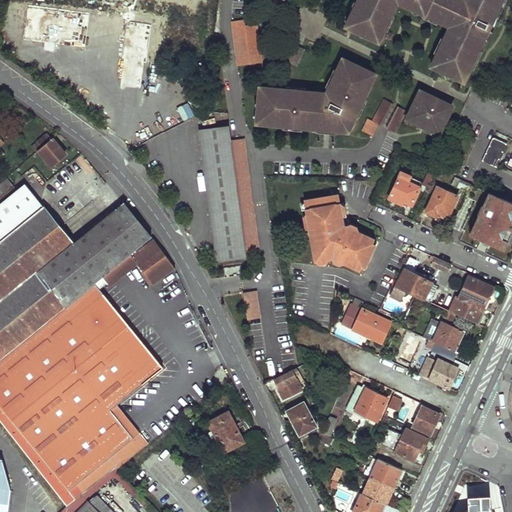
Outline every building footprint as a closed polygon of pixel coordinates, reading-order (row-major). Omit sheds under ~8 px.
[(115,0),(3,0),(4,0),(145,19),(166,21),(167,6),(115,0)] [(358,0),(353,12),(359,14),(352,28),(379,41),(385,29),(392,14),(395,8),(392,7),(395,0),(398,1),(424,14),(439,21),(450,26),(454,28),(450,35),(447,33),(445,38),(437,54),(431,66),(460,79),(465,66),(470,68),(480,47),(482,44),(498,9),(500,7),(502,0),(358,0)] [(22,31),(23,6),(13,5),(12,16),(16,16),(15,31),(22,31)] [(498,9),(482,44),(493,29),(498,9)] [(353,12),(347,26),(352,28),(359,14),(353,12)] [(392,14),(385,29),(388,31),(396,15),(392,14)] [(424,14),(422,17),(437,24),(439,21),(424,14)] [(233,23),(239,67),(257,65),(253,27),(246,28),(245,22),(233,23)] [(441,37),(434,52),(437,54),(445,38),(441,37)] [(294,45),(288,59),(297,64),(304,50),(294,45)] [(480,47),(470,68),(473,70),(483,49),(480,47)] [(261,89),(258,120),(272,121),(272,125),(283,126),(300,128),(317,129),(322,129),(322,125),(336,126),(337,120),(352,126),(356,116),(365,98),(371,84),(366,82),(372,72),(344,59),(338,70),(327,93),(320,108),(317,108),(318,93),(307,92),(287,91),(261,89)] [(465,66),(460,79),(464,81),(470,68),(465,66)] [(335,68),(324,92),(327,93),(338,70),(335,68)] [(372,72),(366,82),(371,84),(376,74),(372,72)] [(161,81),(151,81),(150,92),(160,93),(161,81)] [(421,91),(406,123),(438,138),(453,106),(421,91)] [(365,98),(356,116),(360,118),(368,99),(365,98)] [(384,102),(374,123),(379,125),(383,127),(393,106),(384,102)] [(8,105),(3,107),(12,122),(17,119),(8,105)] [(0,107),(0,125),(2,129),(13,122),(12,122),(3,107),(3,106),(0,107)] [(398,108),(388,129),(396,133),(406,112),(398,108)] [(336,126),(336,131),(349,132),(352,126),(337,120),(336,126)] [(368,120),(364,131),(374,135),(379,125),(374,123),(368,120)] [(229,128),(199,132),(216,263),(246,259),(231,142),(229,128)] [(37,140),(42,146),(52,137),(47,132),(37,140)] [(38,149),(51,164),(65,153),(52,137),(42,146),(38,149)] [(494,137),(483,160),(496,166),(507,144),(494,137)] [(231,142),(246,259),(260,257),(245,140),(231,142)] [(430,165),(421,185),(424,186),(433,166),(430,165)] [(433,166),(424,186),(429,188),(438,169),(433,166)] [(399,178),(390,198),(400,203),(402,199),(413,204),(420,187),(410,182),(412,176),(402,171),(399,178)] [(0,182),(0,195),(13,185),(7,177),(0,182)] [(456,178),(454,184),(468,191),(471,184),(456,178)] [(72,243),(25,183),(0,202),(0,358),(94,283),(102,277),(130,254),(151,238),(123,202),(72,243)] [(438,187),(426,211),(436,216),(439,211),(449,216),(460,192),(450,187),(448,191),(438,187)] [(480,214),(472,234),(505,249),(511,233),(511,201),(509,200),(491,192),(485,205),(483,204),(479,213),(480,214)] [(305,200),(315,262),(332,259),(360,271),(375,239),(347,226),(345,232),(342,231),(340,219),(344,219),(340,194),(305,200)] [(340,219),(342,231),(345,232),(347,226),(349,221),(347,219),(344,219),(340,219)] [(136,263),(152,286),(173,269),(160,246),(155,240),(132,257),(130,254),(102,277),(105,280),(109,285),(136,263)] [(411,257),(389,297),(401,302),(408,291),(417,295),(425,299),(433,282),(412,271),(417,261),(411,257)] [(435,257),(433,263),(448,270),(452,264),(435,257)] [(456,297),(450,310),(479,324),(485,312),(483,310),(490,296),(493,296),(496,291),(494,287),(469,277),(458,298),(456,297)] [(99,284),(103,289),(109,285),(105,280),(99,284)] [(162,369),(94,283),(0,358),(0,422),(65,506),(74,499),(68,491),(131,440),(109,412),(116,406),(162,369)] [(244,294),(248,320),(260,319),(256,292),(244,294)] [(354,326),(363,308),(352,304),(343,325),(353,329),(354,326)] [(363,308),(354,326),(368,333),(367,335),(382,343),(392,322),(363,308)] [(433,341),(442,320),(433,316),(424,337),(433,341)] [(442,320),(433,341),(436,343),(454,351),(459,340),(461,341),(466,331),(442,320)] [(405,329),(399,326),(396,334),(401,336),(405,329)] [(436,343),(433,350),(455,360),(458,353),(454,351),(436,343)] [(420,375),(450,388),(459,368),(439,359),(438,361),(429,357),(420,375)] [(294,379),(291,371),(275,379),(279,387),(278,388),(283,399),(301,390),(296,379),(294,379)] [(358,387),(348,409),(378,422),(388,400),(367,389),(366,391),(358,387)] [(387,408),(399,411),(401,398),(389,396),(387,408)] [(301,405),(284,414),(297,439),(315,430),(301,405)] [(131,440),(68,491),(74,499),(114,467),(117,470),(147,444),(116,406),(109,412),(131,440)] [(423,406),(414,427),(432,434),(441,415),(423,406)] [(208,423),(224,452),(244,442),(229,412),(208,423)] [(331,419),(324,434),(332,438),(338,423),(331,419)] [(387,429),(380,444),(419,462),(429,440),(407,429),(403,436),(387,429)] [(0,457),(0,511),(6,511),(10,490),(3,457),(0,457)] [(379,459),(371,477),(394,488),(403,470),(379,459)] [(100,511),(89,500),(106,485),(104,483),(114,475),(150,511),(154,507),(118,471),(117,470),(114,467),(74,499),(65,506),(58,511),(100,511)] [(337,468),(331,478),(338,481),(343,470),(337,468)] [(371,477),(364,493),(385,503),(387,504),(394,488),(371,477)] [(463,487),(451,511),(496,511),(493,484),(482,480),(463,487)] [(363,493),(353,511),(381,511),(385,503),(364,493),(363,493)]
